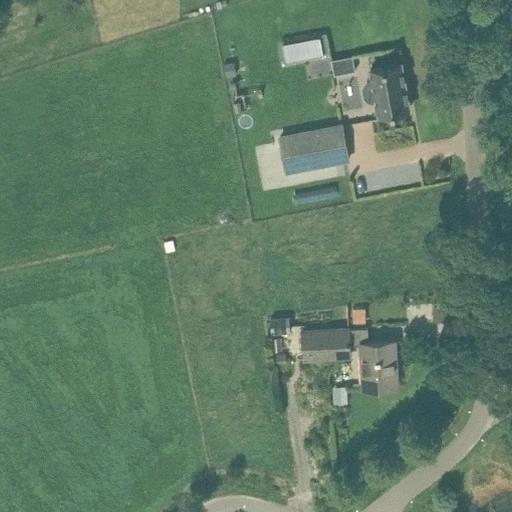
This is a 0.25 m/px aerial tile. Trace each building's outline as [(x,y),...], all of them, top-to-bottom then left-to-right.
[(332,70),(353,68),(351,53),(330,56),(332,70)] [(410,108),(401,61),(371,67),(373,80),(369,81),(366,84),(365,88),(366,95),(369,99),(373,100),(377,99),(380,113),(410,108)] [(234,62),(224,63),(226,76),(236,74),(234,62)] [(348,158),(341,124),(281,136),(287,170),(348,158)] [(269,316),(270,333),(290,332),(290,315),(274,316),(269,316)] [(301,328),(302,360),(352,357),(351,344),(350,327),(350,325),(301,328)] [(369,341),(361,342),(362,344),(364,386),(397,385),(395,340),(385,340),(369,341)] [(284,352),(276,352),(277,360),(285,360),(284,352)]
